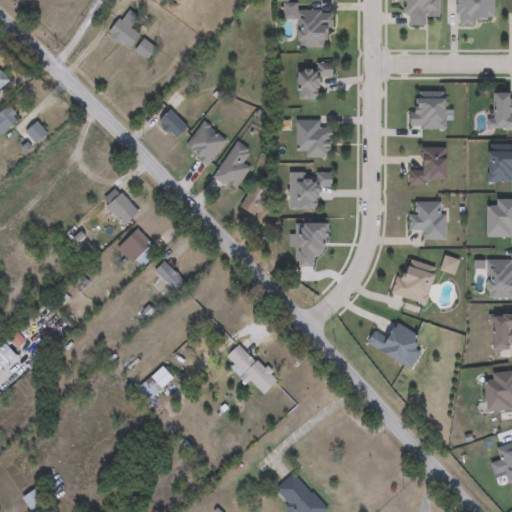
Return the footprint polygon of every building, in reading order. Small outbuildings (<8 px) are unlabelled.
[(427,27),(406,27),(406,0),(439,0),(439,17),(427,17),(427,27)] [(458,0),(494,0),(494,20),(475,20),(475,29),(458,29),(458,0)] [(299,49),(300,22),(283,22),(283,6),(332,6),(332,49),(299,49)] [(131,29),(141,35),(131,50),(110,36),(126,9),(139,17),(131,29)] [(148,61),(136,52),(144,40),(156,49),(148,61)] [(298,100),(299,64),(334,65),(334,79),(321,78),(321,101),(298,100)] [(0,71),(11,82),(0,93),(0,71)] [(446,93),(446,130),(410,130),(410,111),(418,111),(418,93),(446,93)] [(511,95),(511,131),(494,131),(494,95),(511,95)] [(21,121),(0,137),(0,114),(11,107),(21,121)] [(178,140),(159,122),(171,110),(189,128),(178,140)] [(305,153),(297,153),(297,121),(321,121),(321,130),(332,130),(332,158),(305,158),(305,153)] [(48,134),(37,145),(27,134),(38,123),(48,134)] [(207,166),(186,147),(206,124),(228,143),(207,166)] [(258,156),(234,191),(214,177),(238,142),(258,156)] [(511,183),(488,183),(489,146),(511,146),(511,183)] [(448,148),(448,184),(410,184),(410,165),(422,165),(422,148),(448,148)] [(298,210),(298,175),(332,175),(332,200),(320,200),(320,210),(298,210)] [(127,227),(103,203),(116,190),(140,213),(127,227)] [(511,238),(488,238),(488,202),(511,202),(511,238)] [(446,241),(424,241),(424,232),(411,232),(412,203),(446,203),(446,241)] [(143,269),(136,262),(133,265),(119,250),(138,231),(159,252),(143,269)] [(397,276),(407,278),(412,262),(437,269),(427,305),(392,295),(397,276)] [(511,300),(488,300),(488,262),(511,262),(511,300)] [(156,273),(165,263),(185,283),(176,293),(156,273)] [(493,316),(511,316),(511,350),(493,350),(493,316)] [(378,330),(390,336),(396,324),(421,338),(406,365),(370,345),(378,330)] [(263,397),(227,358),(241,344),(277,383),(263,397)] [(17,356),(0,371),(0,350),(6,345),(17,356)] [(174,379),(148,405),(136,393),(162,367),(174,379)] [(493,375),(511,372),(511,409),(488,412),(485,383),(494,383),(493,375)] [(498,448),(511,443),(511,482),(508,484),(498,448)] [(328,510),(325,511),(295,511),(276,489),(294,472),(328,510)] [(32,511),(23,498),(36,489),(49,508),(43,511),(32,511)]
